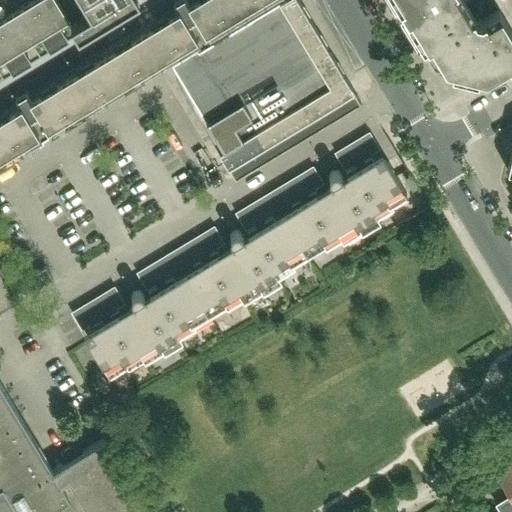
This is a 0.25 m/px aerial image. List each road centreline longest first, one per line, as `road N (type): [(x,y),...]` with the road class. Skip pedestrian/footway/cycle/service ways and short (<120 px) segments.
road 1 (residential): [(396,91),(34,311)]
road 2 (residential): [(430,147),(511,276)]
